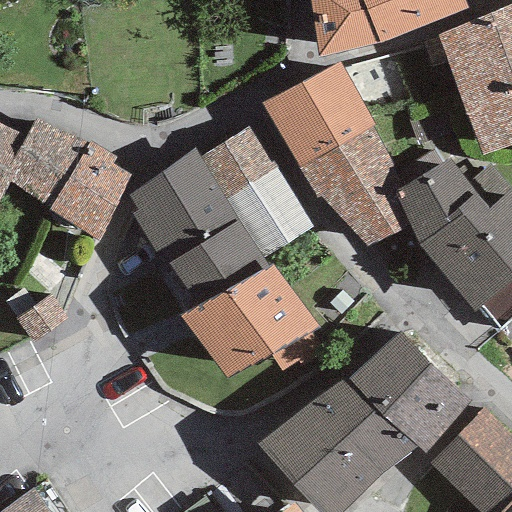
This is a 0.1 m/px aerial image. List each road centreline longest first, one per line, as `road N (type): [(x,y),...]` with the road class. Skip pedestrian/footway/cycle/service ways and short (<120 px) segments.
road 1 (residential): [(80,412),(101,445),(120,457),(227,448),(407,315)]
road 2 (residential): [(243,102),(498,0)]
road 3 (residential): [(143,150),(93,282),(74,368),(80,412)]
road 4 (residential): [(407,315),(314,217),(243,102)]
road 5 (residential): [(143,150),(55,118),(0,112)]
road 6 (residential): [(511,407),(407,315)]
